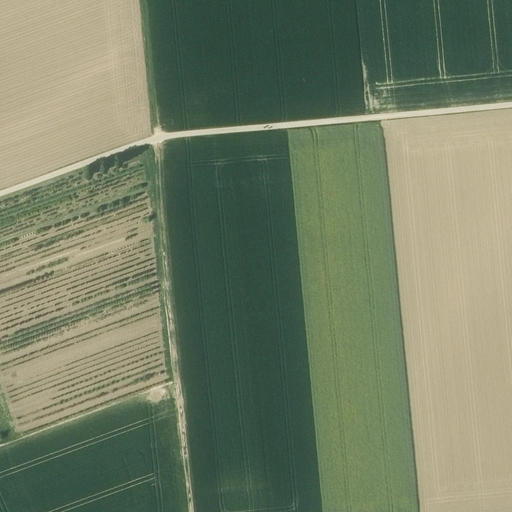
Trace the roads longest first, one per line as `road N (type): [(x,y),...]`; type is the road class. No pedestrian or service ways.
road 1 (track): [(511,104),(157,138),(0,194)]
road 2 (track): [(143,0),(191,511)]
